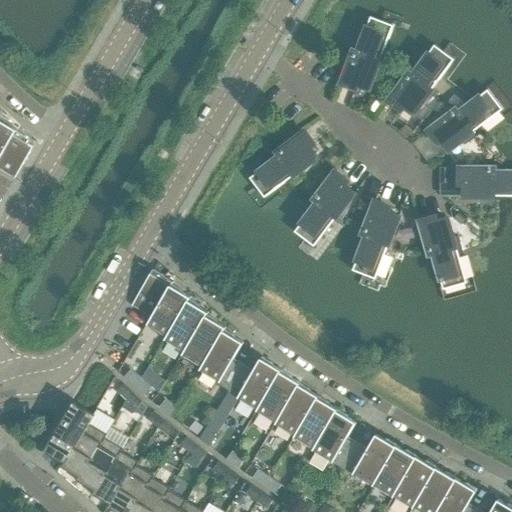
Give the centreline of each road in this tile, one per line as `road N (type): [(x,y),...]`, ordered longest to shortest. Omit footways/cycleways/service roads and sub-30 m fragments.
road 1 (residential): [(151,231),(338,376),(511,474)]
road 2 (residential): [(432,195),(260,48)]
road 3 (residential): [(7,380),(73,358),(151,231)]
road 4 (residential): [(151,231),(260,48)]
road 5 (residential): [(145,0),(63,137)]
road 6 (residential): [(63,137),(0,243)]
